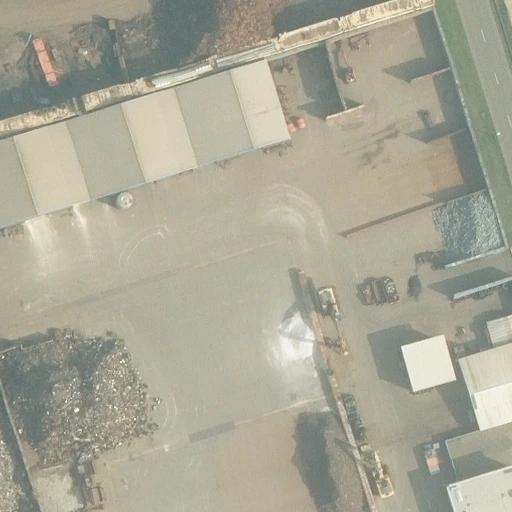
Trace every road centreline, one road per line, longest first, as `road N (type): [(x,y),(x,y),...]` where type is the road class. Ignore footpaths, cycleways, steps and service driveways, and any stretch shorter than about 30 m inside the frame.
road 1 (unclassified): [(511,128),(472,0)]
road 2 (unknown): [(119,0),(0,45)]
